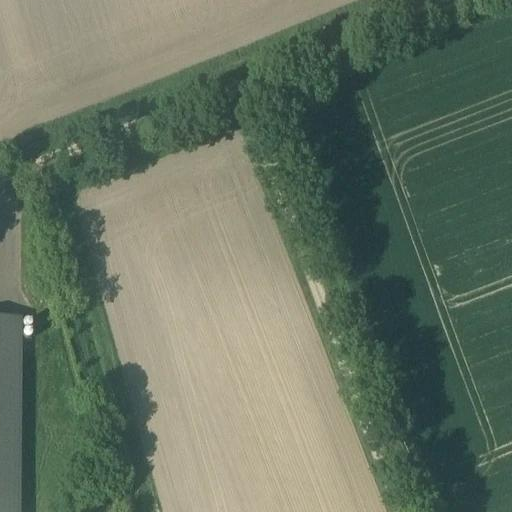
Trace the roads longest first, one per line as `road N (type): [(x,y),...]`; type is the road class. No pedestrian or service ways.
road 1 (unclassified): [(0,177),(462,0)]
road 2 (track): [(403,511),(239,87)]
